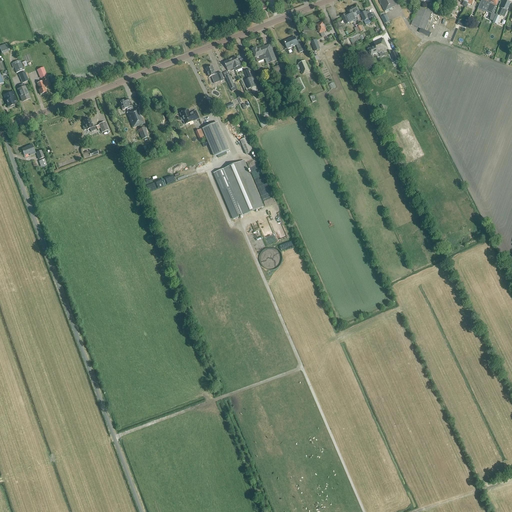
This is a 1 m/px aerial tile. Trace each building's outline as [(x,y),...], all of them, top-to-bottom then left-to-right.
[(261,11),(266,9),(265,5),(265,4),(263,0),(257,0),(259,3),(257,4),(259,7),(261,11)] [(385,12),(396,6),(393,0),(378,0),(380,3),(385,12)] [(488,9),(491,0),(481,0),(478,9),(481,10),(484,4),(486,5),(485,8),(488,9)] [(498,0),(491,0),(488,9),(491,10),(493,5),(496,6),(498,2),(497,2),(498,0)] [(503,9),(500,14),(500,16),(503,17),(506,11),(507,11),(510,3),(505,1),(503,5),(502,5),(501,8),(503,9)] [(356,6),(347,11),(350,15),(353,14),(355,17),(360,15),(359,12),(356,6)] [(431,34),(425,31),(433,12),(419,7),(411,25),(421,29),(419,33),(430,37),(431,34)] [(366,26),(371,23),(369,19),(366,12),(363,13),(362,11),(359,12),(360,15),(364,21),(366,26)] [(346,15),(342,17),(344,22),(345,21),(346,24),(348,24),(350,23),(350,24),(353,22),(354,22),(356,21),(357,20),(355,17),(353,14),(350,15),(347,17),(346,15)] [(389,21),(386,15),(381,18),(384,24),(385,24),(387,27),(390,25),(388,22),(389,21)] [(446,28),(449,29),(452,21),(446,18),(443,25),(446,28)] [(322,23),(320,24),(317,25),(320,34),(322,38),(325,36),(323,33),(326,32),(322,23)] [(300,53),(305,51),(300,40),(297,41),(295,37),(284,42),(287,49),(296,45),(300,53)] [(379,54),(388,49),(383,39),(374,43),(375,46),(368,50),(371,56),(378,53),(379,54)] [(320,49),(316,40),(308,44),(311,52),(312,51),(312,53),(320,49)] [(6,44),(4,45),(0,46),(0,49),(2,54),(9,51),(6,44)] [(252,50),(256,58),(257,63),(267,59),(269,64),(277,61),(270,45),(257,50),(257,49),(256,49),(256,48),(253,49),(253,50),(252,50)] [(399,59),(396,51),(390,54),(394,61),(399,59)] [(234,69),(235,70),(236,72),(242,69),(239,62),(236,57),(230,60),(234,69)] [(234,69),(230,60),(224,63),(228,71),(230,70),(231,72),(235,70),(234,69)] [(12,64),(16,74),(24,71),(20,61),(12,64)] [(310,72),(305,61),(298,64),(303,75),(310,72)] [(289,78),(283,64),(273,68),(277,78),(281,76),(283,80),(289,78)] [(224,81),(221,73),(215,75),(212,67),(206,69),(209,77),(211,77),(214,84),(220,82),(224,81)] [(41,79),(46,76),(43,68),(37,70),(41,79)] [(25,73),(20,75),(23,83),(28,81),(25,73)] [(300,92),(305,89),(300,78),(298,79),(297,75),(293,77),(300,92)] [(231,89),(235,87),(230,76),(226,78),(231,89)] [(255,86),(252,78),(245,81),(248,89),(255,86)] [(45,88),(50,86),(48,80),(42,83),(42,82),(37,84),(40,90),(39,90),(40,95),(46,93),(45,88)] [(30,99),(25,87),(24,84),(20,86),(21,89),(18,90),(23,102),(30,99)] [(12,91),(12,92),(6,94),(8,100),(6,101),(8,104),(7,105),(8,109),(13,107),(12,106),(15,105),(13,102),(16,101),(16,102),(17,102),(12,91)] [(129,103),(128,100),(124,101),(123,101),(121,102),(120,103),(121,106),(121,108),(122,111),(126,109),(127,110),(128,113),(127,114),(133,128),(144,124),(138,109),(133,111),(132,108),(130,102),(129,103)] [(199,119),(196,112),(190,114),(189,110),(181,114),(182,118),(181,118),(181,119),(182,121),(183,121),(184,121),(185,125),(193,122),(193,121),(199,119)] [(251,120),(254,130),(261,128),(257,114),(250,116),(251,120)] [(93,128),(90,120),(87,121),(86,120),(84,121),(84,122),(83,122),(85,127),(83,128),(84,131),(87,130),(91,129),(92,132),(96,130),(94,127),(93,128)] [(105,123),(99,125),(100,128),(102,133),(108,131),(105,123)] [(230,150),(218,123),(202,129),(214,157),(217,156),(222,154),(230,150)] [(149,137),(145,128),(137,131),(138,135),(139,134),(142,140),(149,137)] [(199,140),(205,137),(202,129),(196,132),(199,140)] [(253,152),(247,138),(240,141),(246,155),(253,152)] [(32,145),(27,148),(22,150),(24,156),(29,154),(30,156),(35,154),(32,145)] [(44,158),(42,151),(36,153),(39,160),(44,158)] [(264,207),(244,161),(221,171),(214,174),(233,220),(240,217),(264,207)]
